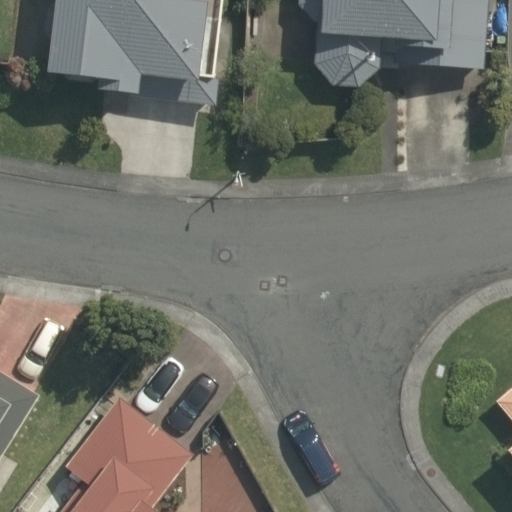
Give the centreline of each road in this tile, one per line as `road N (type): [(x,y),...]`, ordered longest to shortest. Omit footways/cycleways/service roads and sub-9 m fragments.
road 1 (residential): [(282,256),(448,511)]
road 2 (residential): [(0,217),(282,256)]
road 3 (residential): [(282,256),(511,213)]
